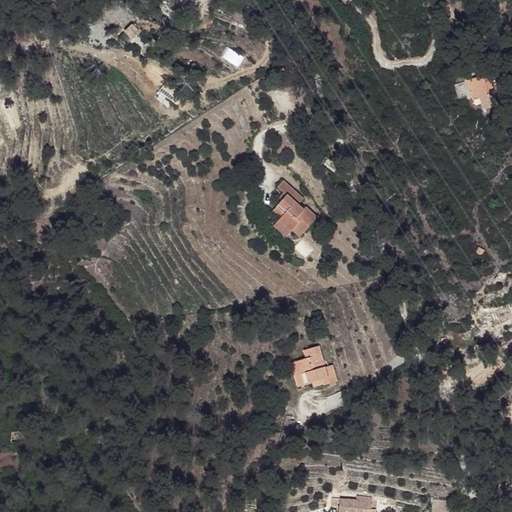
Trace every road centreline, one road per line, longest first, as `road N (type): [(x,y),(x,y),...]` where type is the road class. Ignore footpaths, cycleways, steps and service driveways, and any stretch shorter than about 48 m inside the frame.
road 1 (residential): [(511,488),(483,481),(468,466),(287,0)]
road 2 (track): [(344,0),(373,21),(384,63),(429,59),(438,18)]
